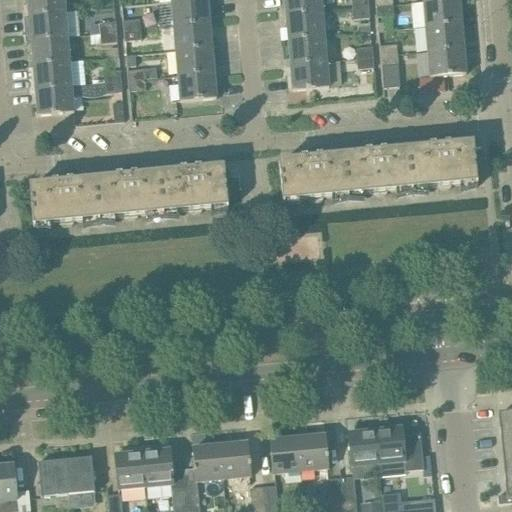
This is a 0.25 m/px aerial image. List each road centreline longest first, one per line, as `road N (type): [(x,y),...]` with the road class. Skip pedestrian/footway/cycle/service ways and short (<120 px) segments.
road 1 (secondary): [(0,400),(445,354)]
road 2 (secondary): [(439,316),(0,359)]
road 3 (residential): [(5,169),(258,144)]
road 4 (residential): [(258,144),(506,121)]
road 5 (residential): [(460,511),(445,354)]
road 6 (residential): [(258,144),(246,0)]
road 7 (residential): [(506,121),(498,0)]
